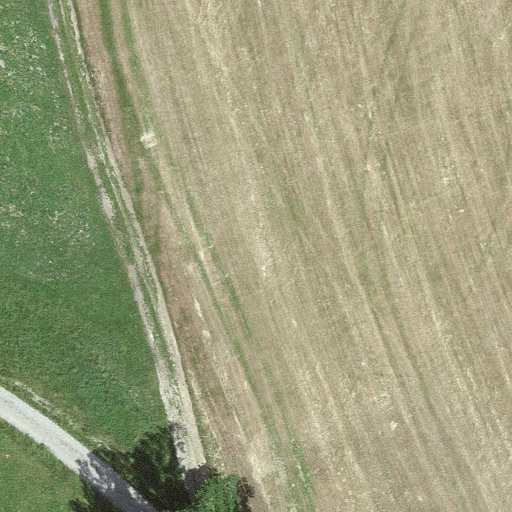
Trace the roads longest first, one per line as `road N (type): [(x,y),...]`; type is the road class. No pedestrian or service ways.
road 1 (track): [(215,511),(71,70),(56,0)]
road 2 (track): [(128,511),(79,461),(0,406)]
